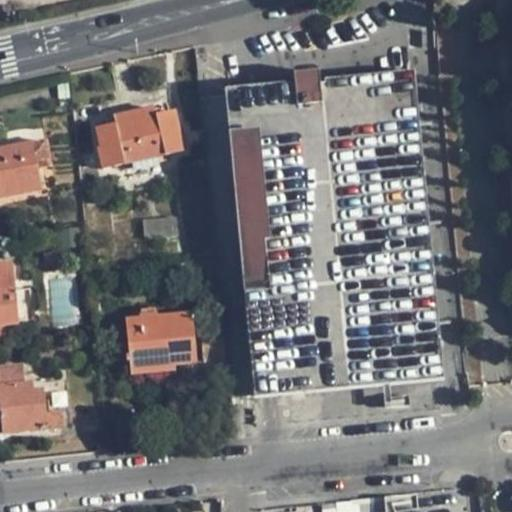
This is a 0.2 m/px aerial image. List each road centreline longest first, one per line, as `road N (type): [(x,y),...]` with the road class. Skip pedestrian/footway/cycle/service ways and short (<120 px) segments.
road 1 (residential): [(504,440),(0,492)]
road 2 (residential): [(504,440),(466,0)]
road 3 (primary): [(0,57),(236,0)]
